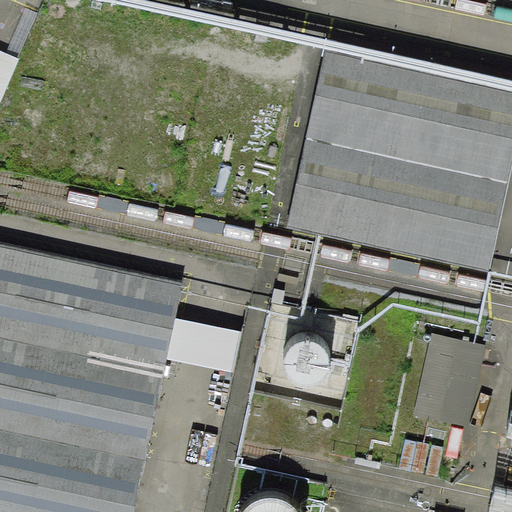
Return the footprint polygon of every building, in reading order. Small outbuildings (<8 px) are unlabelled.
[(511,158),(511,93),(320,49),(278,230),(484,277),(511,158)] [(0,96),(16,58),(0,50),(0,96)] [(136,511),(186,285),(0,244),(0,511),(136,511)] [(486,345),(429,333),(414,415),(467,428),(486,345)] [(313,376),(318,370),(321,363),(321,356),(320,349),(316,344),(310,339),(304,337),(297,336),(290,338),(284,342),(280,347),(277,354),(277,362),(279,369),(284,375),(291,379),(298,381),(306,380),(313,376)] [(443,446),(404,439),(398,468),(437,476),(443,446)] [(298,511),(296,508),(288,501),(278,497),(266,497),(255,500),(246,507),(242,511),(298,511)]
